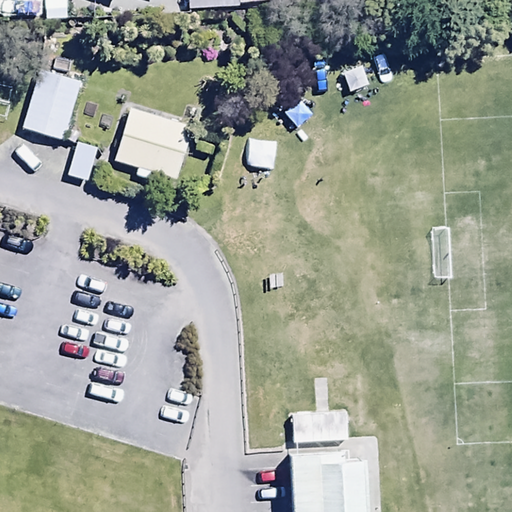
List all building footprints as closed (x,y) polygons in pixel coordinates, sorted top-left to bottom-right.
[(186,0),(187,10),(276,4),(275,0),(186,0)] [(80,67),(38,53),(18,112),(60,126),(80,67)] [(190,113),(128,91),(108,144),(171,167),(190,113)] [(97,131),(75,124),(64,157),(87,164),(97,131)] [(377,511),(375,456),(283,460),(284,511),(377,511)]
